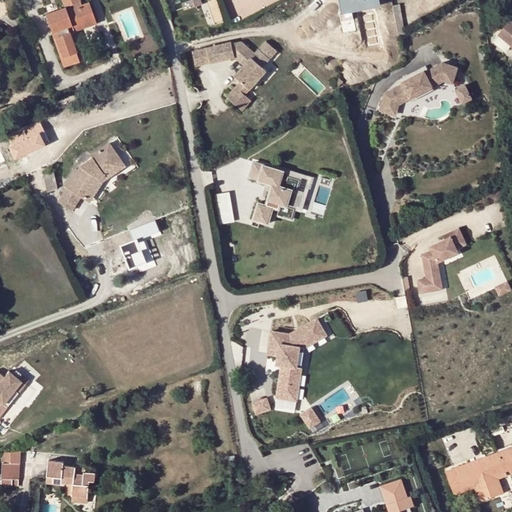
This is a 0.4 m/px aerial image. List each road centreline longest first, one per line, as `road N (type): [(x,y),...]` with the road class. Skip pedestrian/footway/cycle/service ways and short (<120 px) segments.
road 1 (residential): [(155,0),(220,303)]
road 2 (residential): [(220,303),(253,461),(305,472)]
road 3 (residential): [(220,303),(393,275)]
